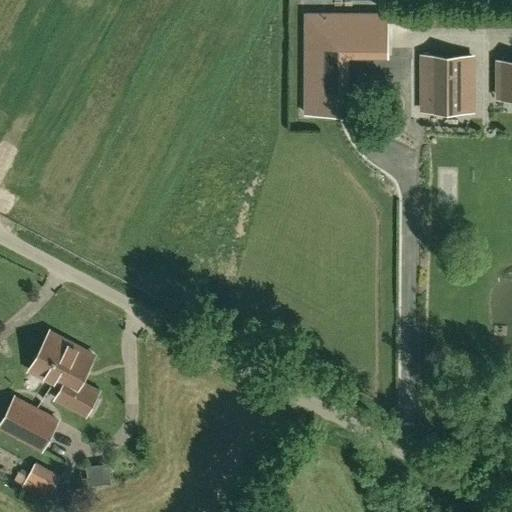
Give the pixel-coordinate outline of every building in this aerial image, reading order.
[(305,114),(339,114),(339,48),(388,48),(388,14),(305,14),(305,114)] [(471,108),(472,56),(425,56),(424,107),(471,108)] [(511,59),(500,60),(500,96),(511,96),(511,59)] [(84,366),(88,368),(95,355),(51,331),(31,369),(54,381),(64,363),(69,366),(70,363),(83,369),(84,366)] [(54,381),(61,385),(55,396),(87,413),(90,409),(94,411),(100,398),(96,396),(99,391),(81,381),(88,368),(84,366),(83,369),(70,363),(69,366),(64,363),(54,381)] [(1,425),(22,436),(37,408),(16,397),(1,425)] [(58,419),(37,408),(22,436),(43,448),(58,419)] [(13,480),(22,485),(22,486),(47,500),(60,476),(35,462),(28,476),(19,471),(13,480)]
